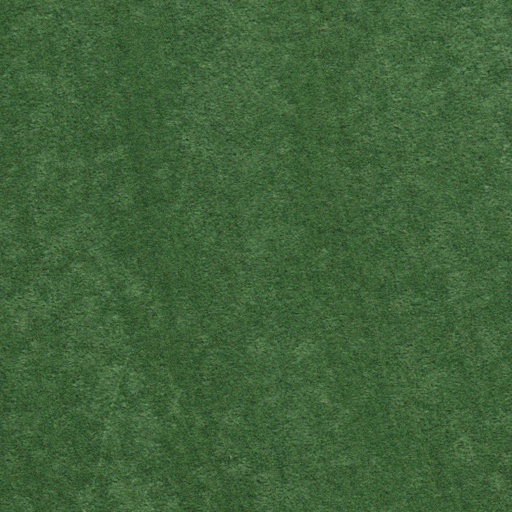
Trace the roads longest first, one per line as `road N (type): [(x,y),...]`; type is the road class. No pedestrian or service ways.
road 1 (motorway): [(511,128),(0,337)]
road 2 (motorway): [(352,511),(511,451)]
